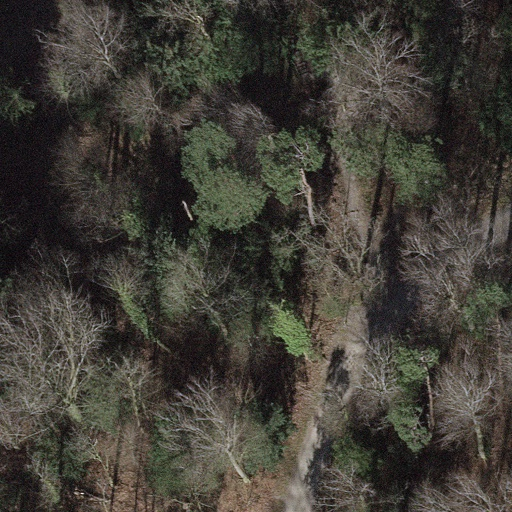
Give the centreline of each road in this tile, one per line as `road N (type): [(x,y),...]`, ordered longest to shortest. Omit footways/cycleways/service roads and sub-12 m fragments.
road 1 (track): [(302,511),(312,458),(350,369),(405,302)]
road 2 (track): [(405,302),(511,221)]
